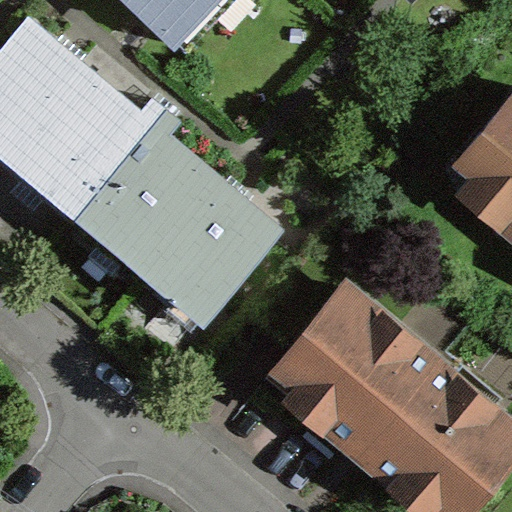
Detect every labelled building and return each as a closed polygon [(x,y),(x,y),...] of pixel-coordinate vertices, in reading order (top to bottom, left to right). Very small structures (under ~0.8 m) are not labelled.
[(137,0),(186,46),(230,0),(137,0)] [(203,311),(277,223),(163,129),(175,115),(153,97),(142,109),(30,15),(0,50),(0,155),(171,299),(178,290),(203,311)] [(511,93),(461,153),(511,195),(497,212),(511,224),(511,93)] [(438,492),(456,507),(459,504),(469,503),(478,492),(477,482),(511,440),(511,422),(349,287),(305,340),(298,339),(285,354),(288,368),(299,377),(309,375),(338,400),(325,415),(399,477),(412,462),(442,488),(438,492)] [(288,368),(285,354),(267,374),(321,420),(325,415),(338,400),(309,375),(299,377),(288,368)] [(442,488),(412,462),(399,477),(395,481),(425,507),(438,492),(442,488)]
